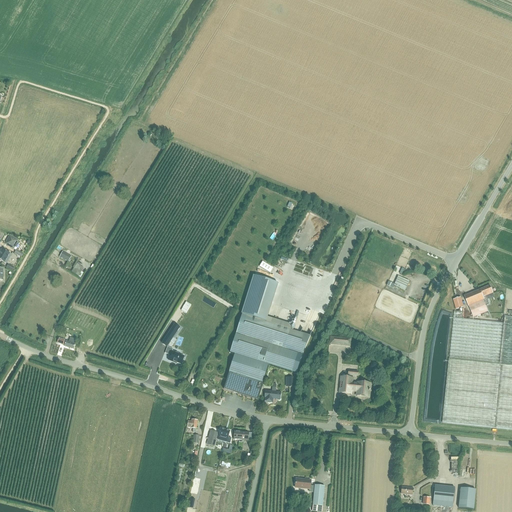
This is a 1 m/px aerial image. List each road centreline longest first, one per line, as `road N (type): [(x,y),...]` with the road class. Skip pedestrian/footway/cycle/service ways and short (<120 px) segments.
road 1 (unclassified): [(409,433),(423,328),(511,166)]
road 2 (unclassified): [(264,421),(56,360),(3,336)]
road 3 (unclassified): [(409,433),(264,421)]
